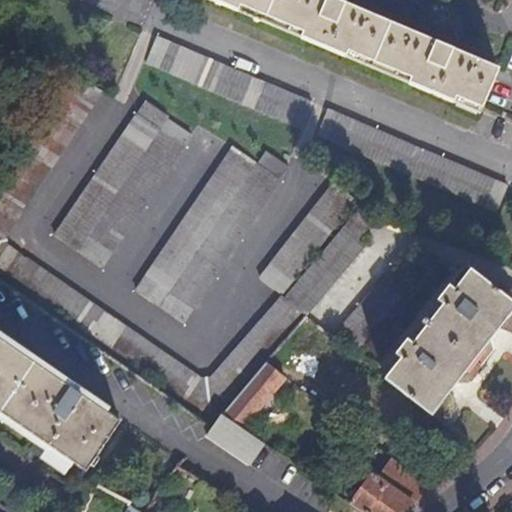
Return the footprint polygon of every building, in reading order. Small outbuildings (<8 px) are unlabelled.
[(500,69),(336,0),(211,0),(239,11),(242,7),(303,33),(301,38),(346,58),(349,52),(412,79),(410,84),(455,103),(457,98),(484,109),(500,69)] [(304,129),(314,105),(157,38),(147,62),(304,129)] [(304,317),(282,301),(214,378),(203,380),(10,248),(8,235),(103,93),(82,78),(0,200),(0,273),(213,420),(304,317)] [(170,116),(148,102),(57,236),(79,251),(170,116)] [(508,188),(329,112),(319,135),(498,212),(508,188)] [(193,136),(170,121),(81,253),(104,268),(193,136)] [(256,164),(234,149),(139,292),(160,306),(256,164)] [(291,167),(270,152),(165,308),(186,324),(291,167)] [(356,201),(335,185),(262,280),(283,296),(356,201)] [(285,298),(282,301),(304,317),(306,319),(366,248),(358,241),(376,219),(360,213),(287,301),(285,298)] [(334,340),(355,356),(416,283),(394,268),(334,340)] [(402,360),(387,380),(435,416),(444,426),(456,408),(448,397),(455,386),(469,384),(493,354),(489,342),(497,332),(506,336),(508,334),(511,333),(511,291),(505,286),(500,292),(471,270),(455,291),(450,288),(439,302),(444,306),(432,320),(428,317),(423,324),(427,327),(412,345),(408,342),(397,356),(402,360)] [(0,409),(89,471),(94,464),(97,466),(102,458),(100,456),(122,422),(85,396),(88,391),(77,383),(74,388),(1,338),(4,333),(0,330),(0,409)] [(286,379),(268,364),(224,416),(225,416),(243,428),(286,379)] [(267,445),(243,428),(225,416),(211,439),(253,467),(267,445)] [(374,476),(353,505),(364,511),(402,511),(408,508),(431,489),(392,459),(379,478),(374,476)] [(131,503),(119,497),(116,503),(123,507),(121,511),(122,511),(126,511),(130,506),(131,503)]
